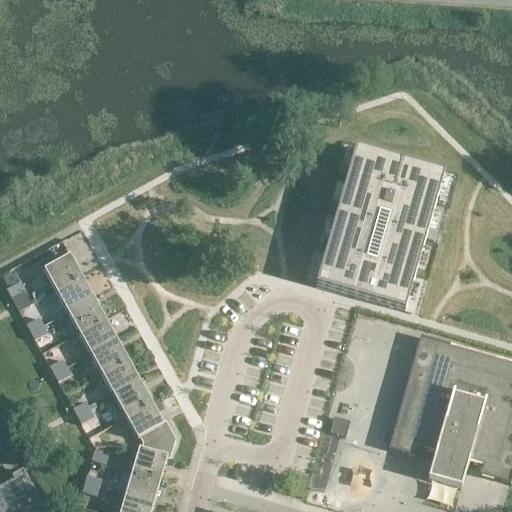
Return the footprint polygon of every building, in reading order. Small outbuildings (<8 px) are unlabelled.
[(355,151),(315,288),(404,314),(443,177),(355,151)] [(43,272),(55,294),(81,279),(69,258),(43,272)] [(12,273),(1,279),(8,292),(19,286),(12,273)] [(92,300),(81,279),(55,294),(67,314),(92,300)] [(8,292),(6,293),(10,300),(24,293),(19,286),(8,292)] [(104,321),(92,300),(67,314),(78,335),(104,321)] [(39,321),(26,328),(30,336),(43,328),(39,321)] [(116,342),(104,321),(78,335),(90,356),(116,342)] [(47,336),(43,328),(30,336),(34,343),(47,336)] [(427,482),(460,491),(468,465),(481,469),(479,478),(510,487),(511,478),(511,365),(419,339),(387,452),(418,461),(421,452),(435,456),(427,482)] [(127,363),(116,342),(90,356),(101,377),(127,363)] [(62,363),(49,370),(53,377),(66,370),(62,363)] [(139,384),(127,363),(101,377),(113,398),(139,384)] [(70,378),(66,370),(53,377),(57,385),(70,378)] [(150,405),(139,384),(113,398),(125,419),(150,405)] [(159,402),(153,406),(158,416),(164,413),(159,402)] [(85,405),(72,412),(76,420),(90,412),(85,405)] [(162,426),(150,405),(125,419),(137,442),(139,441),(142,446),(140,452),(166,460),(166,462),(169,463),(176,442),(165,424),(162,426)] [(94,420),(90,412),(76,420),(81,427),(94,420)] [(345,440),(349,424),(333,420),(329,436),(345,440)] [(138,451),(131,474),(160,483),(166,462),(166,460),(140,452),(138,451)] [(107,459),(93,455),(90,463),(105,467),(107,459)] [(12,480),(2,486),(15,511),(16,511),(37,500),(22,473),(12,479),(12,480)] [(160,483),(131,474),(125,498),(153,506),(160,483)] [(100,482),(86,478),(84,486),(98,491),(100,482)] [(0,511),(15,511),(2,486),(0,487),(0,511)] [(98,491),(84,486),(81,495),(96,499),(98,491)] [(151,511),(153,506),(125,498),(120,511),(151,511)]
